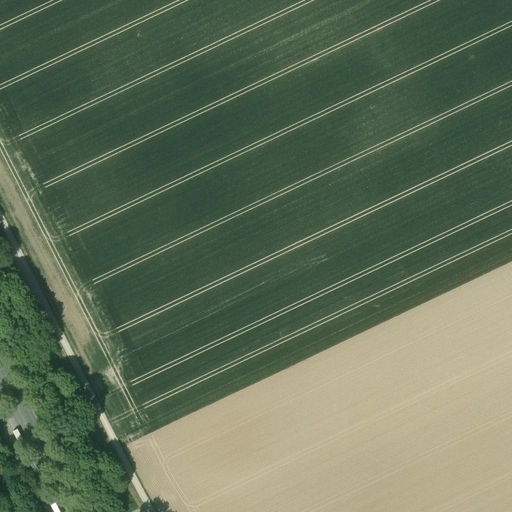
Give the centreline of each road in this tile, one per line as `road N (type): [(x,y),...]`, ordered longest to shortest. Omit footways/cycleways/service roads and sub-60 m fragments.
road 1 (track): [(150,511),(0,219)]
road 2 (unclassified): [(78,511),(0,361)]
road 3 (unclassified): [(0,388),(62,511)]
